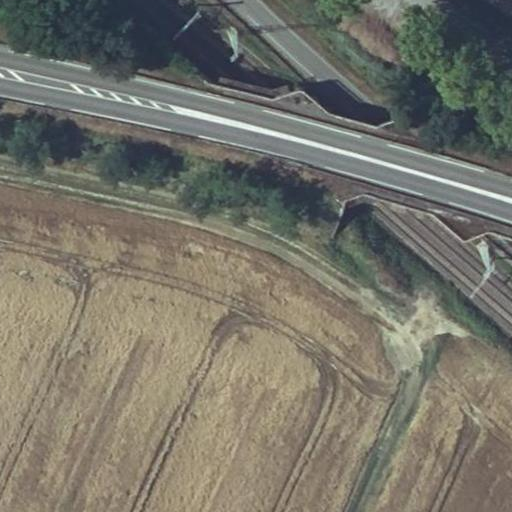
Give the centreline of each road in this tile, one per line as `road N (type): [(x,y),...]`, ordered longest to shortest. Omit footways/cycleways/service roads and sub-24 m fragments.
road 1 (track): [(0,166),(210,213),(279,238),(343,278),(400,336),(412,372),(409,409),(363,511)]
road 2 (primary): [(0,67),(511,198)]
road 3 (primary): [(258,0),(344,91),(511,231)]
